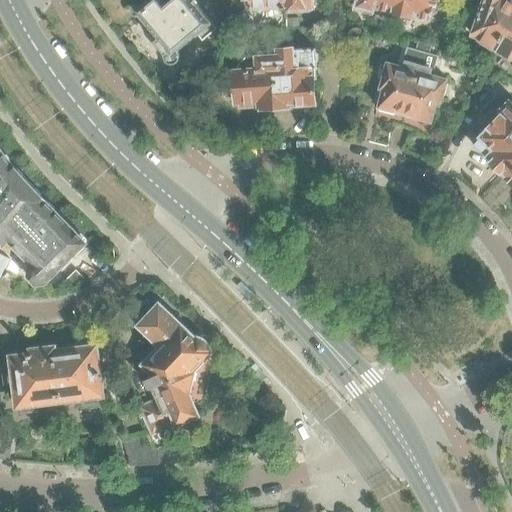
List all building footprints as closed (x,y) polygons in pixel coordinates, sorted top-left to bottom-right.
[(218,28),(212,21),(195,1),(195,0),(164,0),(162,2),(160,0),(145,0),(134,10),(168,50),(166,52),(165,56),(166,59),(168,62),(171,63),(174,64),(178,63),(180,60),(181,57),(181,53),(179,50),(199,34),(204,40),(218,28)] [(287,7),(286,0),(225,0),(239,29),(250,23),(249,21),(254,21),(254,11),(287,7)] [(377,8),(393,12),(395,0),(359,0),(358,6),(376,11),(377,8)] [(395,0),(393,12),(429,20),(431,16),(435,17),(439,2),(440,2),(440,0),(395,0)] [(495,49),(511,21),(511,0),(484,0),(473,35),(482,38),(482,40),(495,49)] [(511,21),(495,49),(509,58),(511,56),(511,57),(511,21)] [(317,40),(316,29),(292,30),(293,41),(317,40)] [(405,114),(425,43),(419,42),(416,50),(407,48),(402,66),(388,62),(386,61),(385,66),(383,65),(378,81),(382,82),(380,90),(383,91),(379,106),(379,108),(380,108),(380,110),(395,114),(396,113),(397,113),(397,112),(405,114)] [(444,99),(448,84),(446,83),(447,78),(445,77),(445,78),(433,75),(438,56),(430,54),(432,45),(425,43),(405,114),(414,117),(413,118),(415,118),(414,120),(430,124),(430,122),(431,123),(432,121),(437,104),(440,105),(442,98),(444,99)] [(317,79),(316,67),(317,67),(317,63),(318,60),(318,58),(317,55),(316,53),(315,48),(294,50),(294,48),(260,50),(260,56),(247,57),(239,65),(239,72),(236,72),(236,74),(227,75),(223,79),(223,95),(228,99),(238,99),(238,102),(260,100),(260,106),(263,106),(263,107),(289,105),(289,104),(315,102),(313,79),(317,79)] [(511,170),(511,103),(510,101),(501,111),(496,107),(486,117),(484,115),(477,123),(478,124),(481,126),(480,127),(480,135),(481,136),(478,139),(474,143),(476,145),(480,149),(490,159),(493,163),(495,164),(500,169),(507,176),(511,170)] [(61,216),(46,200),(13,165),(0,147),(0,241),(2,243),(6,243),(8,240),(14,246),(14,248),(24,259),(26,258),(32,265),(30,267),(29,277),(36,284),(46,283),(74,255),(87,242),(73,228),(61,216)] [(192,372),(211,352),(160,304),(140,325),(158,342),(137,364),(148,375),(150,378),(147,380),(150,388),(132,396),(136,405),(137,407),(141,415),(144,413),(153,433),(170,425),(171,427),(180,424),(182,426),(186,428),(189,428),(192,427),(195,425),(197,422),(198,419),(197,415),(199,414),(195,406),(188,391),(190,390),(194,373),(192,372)] [(55,351),(60,400),(80,397),(81,405),(102,403),(101,389),(106,388),(104,373),(100,373),(100,369),(102,369),(100,355),(97,355),(96,347),(82,348),(81,341),(67,343),(68,349),(55,351)] [(60,400),(55,351),(55,347),(53,348),(53,347),(52,347),(52,343),(34,345),(35,349),(34,349),(34,350),(32,350),(32,351),(19,353),(20,356),(13,357),(13,360),(11,360),(12,372),(9,373),(13,398),(18,397),(21,414),(41,411),(40,403),(60,400)] [(155,464),(149,445),(144,431),(123,438),(131,465),(155,464)] [(0,458),(10,460),(13,434),(0,432),(0,458)] [(149,445),(155,464),(175,462),(173,443),(149,445)]
